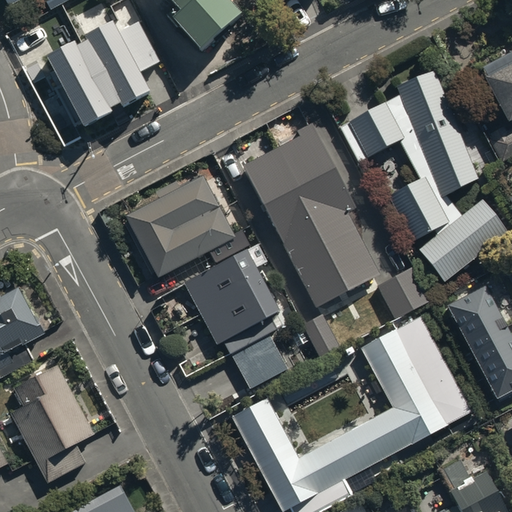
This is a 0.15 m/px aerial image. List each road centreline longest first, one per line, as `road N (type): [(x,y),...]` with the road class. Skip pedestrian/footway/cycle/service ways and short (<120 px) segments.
road 1 (residential): [(40,206),(442,0)]
road 2 (residential): [(205,511),(40,206)]
